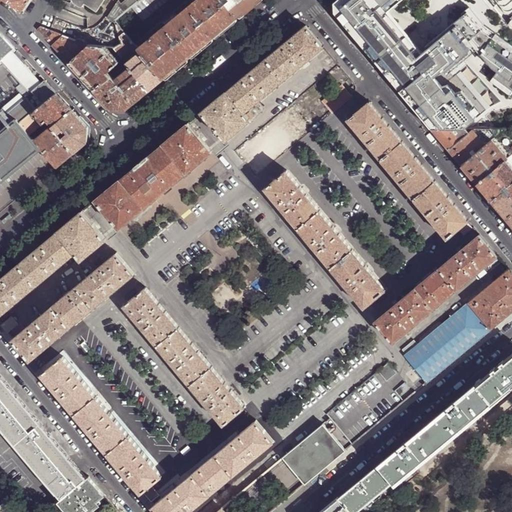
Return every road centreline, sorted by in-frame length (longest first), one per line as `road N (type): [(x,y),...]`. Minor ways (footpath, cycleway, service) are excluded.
road 1 (tertiary): [(305,0),(511,248)]
road 2 (residential): [(299,511),(511,334)]
road 3 (residential): [(298,0),(122,144)]
road 4 (residential): [(0,347),(137,511)]
road 5 (unknown): [(286,156),(399,292)]
road 6 (unknown): [(335,116),(449,251)]
road 7 (residential): [(122,144),(0,250)]
road 8 (residential): [(21,31),(122,144)]
